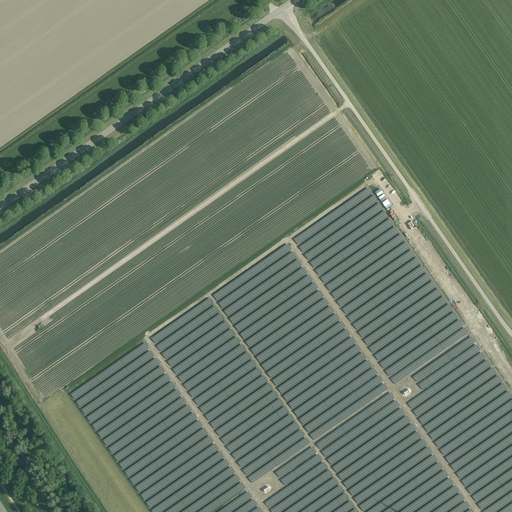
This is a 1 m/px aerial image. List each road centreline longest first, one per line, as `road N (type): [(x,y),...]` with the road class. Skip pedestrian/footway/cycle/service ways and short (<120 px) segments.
road 1 (unclassified): [(511,337),(281,9)]
road 2 (unclassified): [(0,207),(281,9)]
